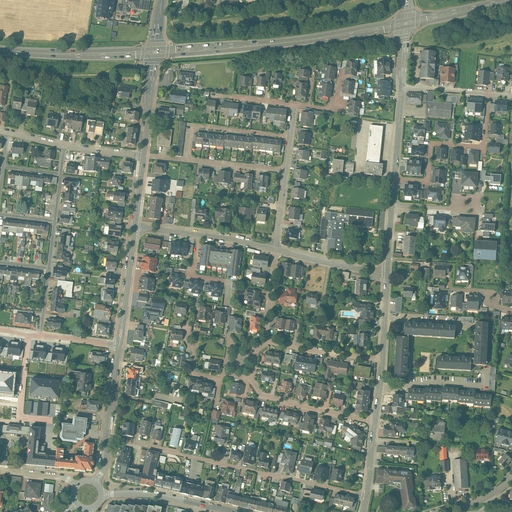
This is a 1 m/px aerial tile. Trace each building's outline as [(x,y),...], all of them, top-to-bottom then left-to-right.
[(99,0),(99,1),(98,1),(95,18),(109,21),(110,15),(111,16),(113,0),(99,0)] [(138,0),(123,0),(122,12),(128,13),(129,8),(137,9),(138,0)] [(150,1),(143,0),(140,0),(138,10),(148,12),(150,1)] [(436,53),(422,52),(421,61),(435,62),(436,53)] [(435,62),(421,61),(421,62),(422,62),(422,69),(421,69),(420,79),(430,79),(434,80),(435,62)] [(358,64),(347,62),(346,68),(357,70),(358,64)] [(443,68),(442,75),(442,82),(454,83),(455,69),(454,69),(443,68)] [(509,69),(498,68),(497,81),(506,81),(508,82),(509,69)] [(310,72),(299,70),(298,77),(299,77),(308,78),(309,78),(310,72)] [(484,72),(483,72),(483,76),(479,75),(478,85),(487,86),(488,81),(489,73),(487,73),(487,72),(485,72),(484,72)] [(192,75),(178,73),(177,85),(185,86),(185,85),(188,86),(188,82),(185,81),(186,79),(192,80),(192,75)] [(281,75),(273,74),(273,77),(272,77),(272,81),(273,81),(272,85),(280,86),(280,82),(281,82),(282,78),(281,78),(281,75)] [(250,78),(241,77),(240,86),(248,87),(249,86),(250,79),(250,78)] [(266,78),(258,77),(257,86),(265,87),(266,81),(266,78)] [(130,86),(121,85),(120,88),(118,88),(118,93),(121,93),(120,93),(121,93),(120,97),(128,98),(129,94),(130,94),(130,92),(131,90),(129,89),(130,86)] [(8,87),(1,86),(0,90),(0,105),(4,106),(6,93),(7,93),(8,87)] [(186,94),(170,92),(169,101),(175,102),(174,102),(184,103),(185,98),(186,94)] [(421,94),(407,94),(407,104),(421,105),(421,104),(421,95),(421,94)] [(22,99),(14,97),(12,109),(20,110),(21,105),(22,99)] [(476,99),(468,98),(467,107),(467,112),(475,113),(476,99)] [(216,102),(208,101),(206,113),(211,114),(211,109),(215,109),(216,105),(216,102)] [(507,102),(496,101),(495,104),(495,111),(506,112),(507,102)] [(36,104),(28,102),(27,106),(26,111),(26,114),(34,116),(36,104)] [(433,102),(426,102),(426,104),(425,117),(426,117),(428,117),(451,119),(452,104),(446,103),(433,102)] [(230,104),(222,103),(222,106),(221,110),(225,111),(225,115),(229,116),(230,104)] [(239,105),(230,104),(229,116),(233,116),(234,112),(238,112),(238,108),(239,105)] [(183,107),(174,106),(174,110),(174,114),(183,115),(183,107)] [(253,107),(245,106),(244,109),(244,113),(248,113),(247,118),(251,119),(253,107)] [(261,108),(253,107),(251,119),(256,119),(257,114),(260,115),(261,111),(261,108)] [(170,109),(159,108),(158,116),(169,117),(173,118),(174,114),(174,110),(170,109)] [(276,110),(267,109),(267,111),(266,116),(270,116),(270,121),(274,122),(276,110)] [(287,111),(279,110),(276,110),(274,122),(277,122),(285,123),(287,111)] [(138,113),(130,112),(126,112),(125,116),(129,117),(129,121),(137,122),(138,113)] [(313,115),(302,114),(301,126),(311,127),(313,115)] [(58,117),(48,115),(46,125),(47,124),(51,125),(50,126),(57,127),(58,117)] [(361,129),(358,128),(356,149),(360,149),(360,146),(364,147),(364,142),(362,142),(363,137),(367,137),(368,125),(370,125),(370,120),(364,119),(364,122),(362,122),(361,129)] [(102,124),(88,122),(87,132),(87,131),(97,133),(96,134),(101,135),(102,124)] [(448,125),(437,124),(436,131),(440,131),(440,138),(448,139),(449,130),(450,125),(448,125)] [(501,126),(491,125),(490,135),(495,135),(500,135),(501,126)] [(383,127),(370,126),(365,175),(365,174),(379,176),(382,176),(383,165),(379,164),(383,127)] [(423,127),(414,126),(414,134),(418,135),(418,138),(425,138),(425,132),(425,127),(423,127)] [(470,127),(466,126),(466,127),(465,134),(479,135),(480,128),(470,127)] [(136,130),(128,129),(126,129),(125,132),(127,133),(127,136),(135,138),(136,130)] [(172,131),(159,129),(157,146),(170,147),(172,131)] [(300,132),(299,144),(309,145),(310,134),(308,133),(300,132)] [(204,134),(197,133),(196,135),(196,141),(195,143),(203,144),(204,134)] [(211,135),(204,134),(203,144),(210,145),(211,135)] [(218,136),(211,135),(210,145),(217,146),(218,136)] [(135,138),(127,136),(126,144),(134,145),(135,138)] [(225,137),(218,136),(217,146),(224,147),(224,146),(225,137)] [(232,137),(225,136),(225,137),(224,146),(231,147),(232,137)] [(239,138),(232,137),(231,147),(238,147),(239,138)] [(246,139),(239,138),(238,147),(245,148),(246,139)] [(260,139),(253,138),(253,139),(252,148),(259,149),(260,139)] [(253,139),(246,139),(245,148),(252,149),(252,148),(253,139)] [(267,140),(260,139),(259,149),(266,150),(267,140)] [(274,141),(267,140),(266,150),(273,151),(274,141)] [(282,142),(274,141),(273,151),(280,152),(282,142)] [(23,146),(13,144),(11,153),(22,155),(23,146)] [(496,144),(490,144),(489,153),(499,153),(500,145),(500,144),(496,144)] [(418,147),(412,147),(412,155),(423,156),(424,148),(418,147)] [(446,150),(437,149),(436,159),(445,160),(446,150)] [(461,151),(452,150),(451,161),(460,162),(461,157),(461,151)] [(54,152),(46,151),(45,158),(45,160),(51,160),(53,161),(54,152)] [(298,151),(296,160),(308,161),(309,152),(304,152),(298,151)] [(478,153),(470,152),(469,164),(477,165),(478,153)] [(51,160),(45,160),(45,158),(37,157),(36,166),(50,168),(51,160)] [(104,159),(85,157),(84,161),(84,165),(83,171),(99,173),(100,167),(108,168),(109,160),(108,160),(108,159),(104,158),(104,159)] [(344,161),(334,160),(332,174),(343,175),(344,161)] [(422,162),(408,161),(407,172),(408,173),(408,175),(419,176),(419,173),(421,174),(422,162)] [(129,163),(124,162),(124,164),(123,164),(122,170),(121,173),(122,173),(131,174),(132,165),(129,164),(129,163)] [(162,163),(157,163),(156,165),(154,164),(153,173),(155,174),(162,174),(163,175),(164,166),(162,165),(162,163)] [(75,165),(67,164),(65,173),(74,174),(75,165)] [(354,166),(345,165),(344,172),(353,173),(354,166)] [(210,171),(199,170),(199,177),(199,179),(209,180),(210,171)] [(296,170),(295,170),(295,171),(295,175),(294,175),(294,179),(306,180),(305,180),(306,172),(307,172),(307,171),(301,171),(296,170)] [(229,173),(220,172),(219,183),(228,184),(229,173)] [(477,174),(462,173),(462,186),(476,187),(477,174)] [(23,175),(16,174),(15,180),(15,182),(15,185),(21,186),(23,175)] [(252,175),(246,175),(246,177),(240,176),(240,174),(235,174),(234,182),(245,183),(244,190),(251,190),(252,175)] [(30,176),(23,175),(21,186),(28,187),(29,181),(30,176)] [(499,175),(491,175),(490,185),(500,186),(500,180),(499,180),(499,175)] [(268,177),(259,176),(258,184),(257,187),(258,187),(266,188),(268,177)] [(120,179),(113,178),(112,186),(119,187),(120,179)] [(71,180),(65,179),(64,186),(66,186),(73,187),(75,188),(75,186),(76,181),(71,180)] [(166,182),(152,180),(151,192),(165,193),(166,182)] [(73,187),(66,186),(65,194),(72,195),(75,195),(76,191),(73,191),(73,187)] [(417,187),(406,186),(405,196),(411,197),(412,196),(416,196),(417,187)] [(293,189),(292,189),(293,190),(292,194),(291,198),(303,199),(302,199),(303,191),(304,191),(299,190),(293,189)] [(441,190),(427,189),(427,190),(427,197),(433,198),(433,201),(440,202),(441,190)] [(124,195),(107,192),(106,196),(113,197),(112,201),(123,202),(124,195)] [(72,195),(65,194),(64,202),(65,202),(70,202),(71,203),(72,195)] [(162,199),(150,198),(148,219),(159,220),(162,199)] [(122,210),(108,208),(107,217),(115,218),(121,219),(122,210)] [(300,209),(290,208),(288,220),(299,221),(300,215),(300,209)] [(231,211),(217,209),(216,216),(221,217),(220,222),(229,223),(231,211)] [(251,210),(240,209),(238,218),(242,219),(242,221),(250,222),(251,215),(251,210)] [(267,210),(258,209),(257,221),(265,222),(267,210)] [(348,221),(348,226),(372,228),(374,212),(346,209),(345,215),(349,216),(348,221)] [(207,211),(196,210),(195,219),(206,220),(207,211)] [(344,214),(325,212),(324,219),(321,218),(319,240),(326,240),(328,240),(327,251),(342,253),(342,247),(341,247),(344,223),(346,223),(346,220),(348,221),(349,216),(345,215),(344,215),(344,214)] [(61,216),(60,216),(59,223),(59,225),(62,225),(62,224),(67,224),(71,225),(72,217),(69,217),(68,217),(61,216)] [(418,217),(407,216),(406,224),(410,225),(410,226),(417,227),(418,219),(418,217)] [(446,218),(434,217),(430,217),(429,224),(434,225),(436,225),(437,227),(439,228),(439,230),(441,232),(443,232),(445,231),(445,227),(445,225),(446,218)] [(492,218),(482,217),(481,234),(488,234),(490,234),(491,223),(498,224),(499,218),(492,218)] [(474,220),(469,219),(469,218),(467,218),(464,219),(457,218),(456,225),(461,225),(461,226),(463,227),(462,232),(473,233),(474,220)] [(24,223),(17,222),(16,228),(16,233),(19,233),(19,237),(22,238),(22,234),(23,234),(23,228),(24,223)] [(114,227),(109,226),(109,227),(108,235),(119,237),(121,227),(114,227)] [(288,229),(287,229),(286,238),(298,239),(299,231),(298,231),(295,230),(288,229)] [(416,238),(405,237),(404,255),(414,256),(416,238)] [(67,239),(60,238),(59,246),(66,247),(67,239)] [(160,241),(155,240),(154,241),(150,240),(151,239),(145,239),(144,249),(147,249),(147,252),(149,252),(149,250),(153,250),(152,253),(154,253),(154,251),(158,251),(160,241)] [(115,242),(108,242),(107,246),(103,246),(102,250),(111,251),(117,252),(118,244),(115,244),(115,242)] [(176,243),(172,242),(171,243),(170,252),(170,254),(175,255),(178,256),(180,243),(176,242),(176,243)] [(497,243),(475,242),(474,260),(496,261),(497,243)] [(187,244),(183,244),(183,243),(180,243),(178,256),(181,256),(186,256),(186,254),(187,245),(187,244)] [(66,247),(59,246),(58,246),(58,253),(57,253),(56,256),(57,256),(57,260),(63,261),(68,261),(68,257),(67,257),(67,255),(65,254),(66,251),(71,252),(72,252),(73,247),(66,247)] [(241,252),(230,251),(213,249),(214,247),(202,246),(200,264),(199,264),(200,264),(199,265),(211,267),(211,266),(227,268),(226,276),(238,277),(241,252)] [(269,258),(254,255),(252,256),(252,259),(253,260),(254,261),(253,266),(261,267),(267,268),(269,258)] [(117,260),(111,259),(111,258),(107,257),(107,259),(106,259),(105,267),(116,268),(117,260)] [(143,258),(141,270),(148,271),(155,272),(157,260),(151,259),(143,258)] [(292,265),(283,264),(281,276),(289,277),(290,272),(291,272),(292,266),(292,265)] [(66,269),(62,269),(62,267),(58,266),(58,268),(54,268),(53,277),(54,277),(59,278),(59,276),(65,277),(66,269)] [(301,267),(295,266),(293,278),(300,279),(300,276),(301,268),(301,267)] [(437,267),(435,267),(435,272),(438,272),(437,276),(445,276),(445,273),(448,273),(449,267),(446,267),(437,267)] [(469,268),(457,267),(457,275),(456,275),(456,279),(457,280),(461,281),(461,280),(469,281),(469,273),(469,268)] [(260,274),(254,273),(254,274),(252,283),(265,285),(266,275),(260,274)] [(115,277),(110,277),(110,275),(106,274),(106,279),(103,279),(102,284),(108,285),(114,286),(115,277)] [(171,274),(170,274),(170,277),(169,282),(173,283),(172,287),(180,288),(182,276),(178,275),(178,276),(176,276),(176,275),(171,274)] [(143,278),(140,278),(138,290),(141,290),(148,292),(153,292),(155,280),(150,279),(143,278)] [(197,282),(195,282),(195,281),(190,280),(189,282),(188,288),(189,288),(192,289),(192,293),(200,294),(202,282),(197,281),(197,282)] [(367,281),(357,281),(356,295),(366,295),(366,291),(366,286),(367,286),(367,281)] [(217,285),(215,285),(215,284),(209,283),(209,285),(208,291),(212,292),(211,296),(219,297),(221,285),(217,285)] [(72,286),(58,284),(58,289),(66,290),(66,296),(71,296),(72,286)] [(416,292),(412,292),(413,289),(410,289),(410,287),(407,287),(407,288),(404,288),(404,297),(412,297),(416,297),(416,292)] [(61,291),(53,290),(52,297),(60,298),(61,291)] [(110,290),(107,290),(107,291),(105,291),(104,300),(112,301),(113,292),(110,292),(110,290)] [(259,296),(251,294),(252,291),(247,290),(246,296),(245,296),(244,299),(248,300),(247,305),(260,307),(261,298),(259,298),(259,296)] [(294,293),(287,292),(283,294),(283,295),(278,297),(281,304),(285,302),(285,303),(286,303),(287,304),(288,304),(289,304),(290,304),(291,303),(291,302),(292,301),(295,302),(296,295),(294,295),(294,293)] [(439,292),(434,292),(434,296),(433,308),(444,309),(445,293),(439,292)] [(140,293),(139,293),(138,301),(146,303),(148,295),(147,295),(140,293)] [(318,296),(307,294),(306,303),(316,305),(317,305),(317,301),(318,296)] [(456,296),(452,296),(451,307),(456,308),(456,309),(460,309),(461,309),(461,303),(462,295),(457,295),(456,296)] [(60,298),(52,297),(52,298),(52,297),(51,305),(59,306),(60,298)] [(143,320),(143,323),(149,324),(150,321),(153,322),(152,323),(153,323),(154,322),(154,316),(158,316),(157,317),(161,318),(162,313),(163,313),(164,301),(152,299),(151,307),(146,307),(146,309),(145,309),(143,319),(143,320)] [(187,305),(175,303),(174,312),(185,314),(187,305)] [(371,306),(359,305),(359,304),(354,303),(354,310),(356,310),(356,311),(362,312),(364,314),(364,319),(360,318),(359,325),(370,325),(371,319),(373,320),(374,312),(371,312),(371,306)] [(59,306),(51,305),(50,312),(62,313),(63,307),(59,306)] [(111,309),(103,308),(103,307),(95,306),(94,316),(101,317),(101,316),(110,317),(110,315),(111,315),(111,311),(111,309)] [(210,309),(200,307),(199,318),(208,320),(210,309)] [(81,311),(72,309),(72,317),(80,318),(81,311)] [(225,313),(216,311),(214,323),(215,323),(216,324),(218,325),(219,324),(219,323),(224,324),(225,319),(225,316),(226,314),(226,313),(225,313)] [(27,315),(22,314),(22,315),(21,324),(30,325),(30,322),(32,322),(33,317),(31,317),(31,316),(27,315)] [(241,320),(234,319),(235,318),(234,317),(233,324),(233,325),(232,326),(231,326),(232,326),(232,327),(231,328),(230,332),(237,333),(238,329),(240,329),(241,328),(241,326),(240,325),(241,320)] [(255,318),(252,317),(252,318),(250,329),(259,330),(261,318),(255,318)] [(61,321),(48,319),(47,327),(60,328),(61,321)] [(278,319),(277,319),(277,321),(276,328),(285,329),(286,321),(278,319)] [(295,322),(286,321),(285,329),(294,331),(295,324),(295,322)] [(445,326),(431,325),(431,324),(429,324),(429,325),(415,324),(415,323),(412,323),(412,324),(405,324),(404,338),(408,338),(409,335),(454,339),(455,327),(448,326),(448,325),(445,325),(445,326)] [(488,324),(476,323),(476,331),(474,331),(474,334),(476,334),(475,348),(473,348),(473,350),(475,350),(474,359),(474,365),(486,366),(488,324)] [(108,327),(101,325),(97,325),(96,335),(108,337),(110,327),(108,327)] [(328,328),(328,329),(315,327),(315,329),(313,338),(319,339),(320,334),(327,335),(327,339),(331,340),(333,332),(333,329),(328,328)] [(136,331),(134,331),(135,331),(134,333),(134,334),(133,341),(141,342),(142,337),(143,332),(142,332),(136,331)] [(175,332),(172,331),(172,333),(171,338),(172,340),(173,340),(173,341),(174,343),(177,343),(178,342),(178,341),(179,341),(181,340),(182,334),(181,332),(175,332)] [(368,335),(360,335),(358,335),(357,335),(356,340),(357,340),(357,346),(356,346),(356,347),(357,347),(361,347),(362,346),(367,346),(368,335)] [(404,338),(397,338),(394,380),(406,380),(407,373),(408,373),(408,370),(407,370),(408,356),(409,356),(409,354),(408,354),(409,338),(408,338),(404,338)] [(20,344),(8,343),(6,355),(19,356),(20,344)] [(46,347),(33,346),(32,358),(44,360),(46,347)] [(65,350),(52,348),(51,360),(63,362),(65,350)] [(139,351),(132,349),(130,359),(135,360),(135,359),(142,360),(143,352),(143,351),(139,351)] [(105,354),(92,352),(91,361),(96,362),(96,364),(100,364),(101,363),(104,363),(105,354)] [(274,353),(268,352),(266,353),(265,362),(272,363),(274,353)] [(281,354),(274,353),(272,363),(279,364),(281,354)] [(186,358),(177,356),(176,361),(172,360),(172,365),(176,366),(176,368),(184,369),(186,358)] [(317,359),(298,356),(297,361),(295,372),(314,375),(317,364),(316,364),(317,359)] [(462,359),(448,358),(448,357),(445,356),(445,358),(438,357),(437,369),(471,371),(471,365),(474,365),(474,359),(464,359),(464,357),(462,357),(462,359)] [(220,362),(209,360),(208,369),(218,371),(220,362)] [(342,364),(329,362),(328,362),(326,363),(326,364),(323,379),(334,380),(334,377),(330,376),(330,372),(340,374),(342,364)] [(365,369),(361,368),(361,367),(356,366),(354,376),(368,379),(370,369),(365,368),(365,369)] [(138,370),(128,369),(127,373),(126,379),(128,379),(128,380),(136,381),(136,378),(137,378),(137,374),(140,375),(140,371),(138,370)] [(274,374),(263,372),(261,381),(272,382),(273,379),(274,374)] [(0,374),(0,394),(11,396),(13,375),(0,374)] [(84,374),(82,374),(81,374),(80,374),(80,379),(79,389),(76,388),(76,392),(81,393),(86,393),(86,390),(89,390),(91,391),(92,385),(89,385),(91,375),(84,375),(84,374)] [(59,382),(31,379),(29,397),(57,400),(59,382)] [(196,380),(190,379),(190,380),(189,381),(188,385),(189,387),(189,389),(199,391),(199,392),(210,393),(212,385),(201,383),(201,381),(199,381),(199,380),(197,380),(196,380)] [(128,380),(127,380),(126,383),(126,384),(125,384),(126,384),(127,386),(127,388),(134,389),(135,387),(136,385),(137,386),(137,385),(136,385),(136,381),(128,380)] [(286,383),(283,382),(282,385),(281,385),(280,388),(281,389),(280,392),(289,394),(290,390),(290,391),(291,387),(291,384),(288,383),(286,383)] [(241,385),(233,383),(231,390),(233,391),(232,394),(240,396),(240,394),(240,392),(239,392),(241,385)] [(327,386),(316,384),(313,396),(318,397),(318,399),(320,399),(321,398),(326,399),(328,391),(329,387),(327,386)] [(307,388),(299,386),(297,396),(305,398),(306,392),(307,388)] [(134,389),(127,388),(126,391),(125,392),(124,392),(125,393),(125,396),(134,397),(135,394),(136,394),(136,393),(135,393),(134,392),(134,389)] [(458,390),(442,388),(442,390),(441,400),(442,399),(457,401),(458,401),(458,391),(458,390)] [(425,390),(409,389),(408,394),(408,400),(424,401),(424,402),(425,400),(425,390)] [(442,390),(426,389),(425,390),(425,400),(425,399),(441,401),(441,402),(441,400),(442,390)] [(369,392),(359,391),(356,411),(366,412),(368,404),(369,404),(369,401),(368,401),(369,392)] [(475,393),(458,391),(458,401),(457,403),(458,403),(458,402),(474,404),(474,405),(475,395),(475,393)] [(339,395),(335,394),(333,404),(342,406),(343,400),(344,396),(344,395),(340,394),(339,395)] [(403,396),(393,395),(393,407),(402,408),(403,396)] [(491,396),(475,395),(474,405),(474,406),(490,407),(490,408),(491,396)] [(99,403),(81,400),(81,403),(80,406),(80,409),(98,412),(99,403)] [(251,402),(245,400),(243,407),(242,412),(248,413),(251,402)] [(168,403),(157,401),(155,406),(167,409),(168,403)] [(234,404),(224,402),(221,412),(227,414),(228,410),(233,411),(234,404)] [(257,403),(251,402),(248,413),(254,415),(255,415),(256,410),(257,403)] [(393,407),(386,406),(385,413),(397,415),(397,414),(404,415),(405,411),(406,411),(406,412),(412,412),(412,418),(417,419),(418,409),(402,408),(393,407)] [(271,410),(263,408),(263,409),(262,415),(261,417),(269,418),(271,410)] [(278,412),(271,410),(269,418),(268,422),(272,423),(273,422),(273,419),(276,420),(277,418),(278,413),(278,412)] [(292,413),(285,411),(284,413),(283,420),(282,421),(290,423),(292,413)] [(299,414),(292,413),(290,423),(297,425),(297,423),(299,416),(299,414)] [(315,417),(306,415),(304,424),(303,428),(303,429),(303,430),(309,432),(310,430),(312,431),(313,425),(315,417)] [(329,420),(321,418),(318,430),(327,432),(327,431),(328,425),(329,420)] [(86,420),(74,419),(73,426),(62,425),(60,438),(63,441),(76,443),(76,440),(81,440),(82,440),(82,434),(84,434),(86,420)] [(150,423),(142,421),(141,428),(139,434),(142,435),(141,438),(142,439),(145,440),(146,439),(147,436),(150,423)] [(404,423),(390,422),(389,430),(384,429),(384,436),(398,437),(399,430),(404,430),(404,423)] [(134,425),(123,423),(121,435),(133,437),(134,425)] [(30,428),(21,427),(20,431),(7,430),(7,427),(0,426),(0,432),(29,435),(30,428)] [(159,427),(155,426),(155,427),(154,431),(152,437),(152,440),(160,442),(163,428),(159,427)] [(220,427),(218,426),(216,428),(215,431),(216,433),(217,433),(217,436),(215,436),(215,435),(215,438),(212,437),(211,442),(214,442),(223,444),(225,438),(226,438),(226,436),(226,435),(228,435),(229,430),(221,428),(220,427)] [(363,434),(352,426),(351,426),(347,432),(354,438),(353,446),(354,446),(361,447),(363,434)] [(438,427),(432,426),(431,439),(438,440),(438,439),(443,439),(444,427),(438,427)] [(40,429),(30,428),(29,435),(26,465),(37,466),(44,467),(55,468),(56,457),(45,456),(37,456),(38,447),(40,429)] [(178,430),(174,428),(174,429),(171,428),(170,428),(170,429),(169,430),(169,432),(169,433),(169,434),(172,434),(172,435),(173,435),(172,438),(170,446),(174,447),(174,446),(176,447),(180,431),(178,430)] [(511,433),(498,429),(496,437),(498,437),(496,442),(502,444),(502,445),(508,447),(509,446),(511,446),(511,433)] [(192,442),(186,441),(184,449),(193,451),(195,441),(196,436),(193,436),(192,440),(192,442)] [(333,441),(326,439),(324,445),(331,447),(333,441)] [(85,445),(84,457),(75,456),(75,461),(62,460),(63,450),(56,449),(56,457),(55,468),(58,468),(74,469),(74,471),(85,472),(85,471),(91,471),(92,466),(93,466),(94,462),(93,462),(92,462),(93,458),(92,458),(94,443),(83,442),(83,444),(85,445)] [(234,446),(232,445),(229,459),(238,461),(240,453),(236,453),(237,450),(236,448),(235,448),(236,446),(234,446)] [(256,449),(247,447),(244,463),(248,464),(252,465),(256,449)] [(112,478),(140,485),(143,474),(138,473),(139,471),(135,470),(134,472),(126,470),(129,453),(119,450),(112,478)] [(488,450),(477,450),(476,459),(485,459),(485,461),(490,461),(490,457),(488,457),(488,450)] [(143,474),(140,485),(153,487),(156,473),(159,462),(156,461),(158,454),(148,451),(143,474)] [(296,454),(286,452),(285,455),(283,454),(283,457),(281,463),(282,464),(285,464),(285,465),(287,466),(285,472),(292,474),(296,454)] [(502,458),(501,456),(497,460),(499,462),(498,463),(504,468),(511,460),(505,455),(502,458)] [(260,458),(258,466),(268,468),(269,461),(264,459),(260,458)] [(466,460),(454,461),(455,489),(468,489),(466,460)] [(313,463),(302,461),(301,465),(300,472),(310,474),(311,470),(312,470),(312,469),(313,463)] [(447,461),(440,462),(441,473),(448,472),(448,461),(447,461)] [(170,491),(179,493),(181,483),(182,479),(185,466),(169,462),(166,475),(156,473),(153,487),(161,489),(162,487),(171,489),(170,491)] [(328,470),(322,468),(321,471),(318,470),(315,480),(325,482),(328,470)] [(338,471),(334,470),(332,481),(340,482),(342,471),(338,471)] [(411,473),(392,471),(392,473),(389,472),(389,471),(377,470),(376,475),(377,475),(377,483),(381,483),(387,483),(400,484),(402,497),(403,504),(404,508),(411,507),(411,509),(416,508),(415,498),(413,498),(412,492),(414,491),(411,473)] [(440,476),(431,477),(431,478),(426,479),(427,491),(433,491),(433,488),(441,488),(440,478),(440,476)] [(202,484),(185,480),(184,483),(181,483),(179,493),(202,498),(204,488),(201,487),(202,484)] [(215,483),(206,481),(204,487),(206,487),(206,488),(204,488),(202,498),(210,500),(213,488),(215,483)] [(290,484),(282,482),(280,490),(288,492),(291,493),(292,488),(289,488),(290,484)] [(37,484),(34,484),(32,484),(29,484),(29,483),(26,483),(26,484),(26,487),(25,487),(25,488),(25,492),(25,493),(25,497),(24,497),(25,497),(38,498),(38,499),(39,498),(38,498),(39,494),(39,489),(40,485),(39,484),(39,485),(37,484)] [(52,492),(52,484),(44,484),(43,492),(52,492)] [(221,488),(218,487),(215,501),(224,503),(227,490),(224,489),(225,485),(222,484),(221,488)] [(325,492),(312,489),(311,492),(310,498),(323,501),(325,492)] [(234,497),(229,496),(230,491),(228,491),(225,504),(232,505),(234,497)] [(53,494),(45,493),(43,507),(44,507),(44,510),(45,511),(46,511),(48,511),(49,510),(50,507),(51,508),(53,494)] [(345,497),(336,495),(335,499),(334,504),(343,506),(345,497)] [(242,499),(234,497),(232,505),(240,507),(242,499)] [(354,499),(345,497),(343,506),(352,508),(353,504),(354,499)] [(250,500),(242,499),(240,507),(248,509),(250,500)] [(250,500),(248,509),(256,511),(258,502),(250,500)] [(278,511),(281,502),(275,500),(274,506),(271,511),(278,511)] [(288,503),(282,501),(282,502),(281,502),(278,511),(286,511),(287,509),(288,503)] [(261,503),(258,502),(256,511),(261,511),(263,511),(266,504),(263,503),(261,503)]
